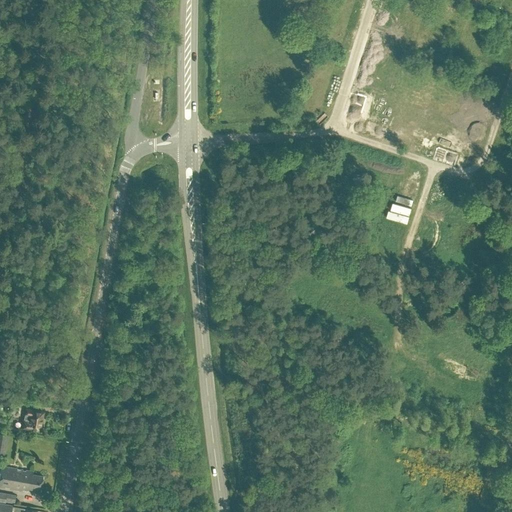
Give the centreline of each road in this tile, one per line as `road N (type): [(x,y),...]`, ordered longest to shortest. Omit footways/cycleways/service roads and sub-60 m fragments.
road 1 (secondary): [(223,511),(187,141)]
road 2 (unclassified): [(64,511),(123,174),(136,153)]
road 3 (track): [(377,411),(400,384),(400,273),(434,163)]
road 4 (unclassified): [(136,153),(131,133),(155,0)]
road 5 (secondary): [(187,141),(190,0)]
road 6 (track): [(434,163),(458,171),(484,159),(511,77)]
